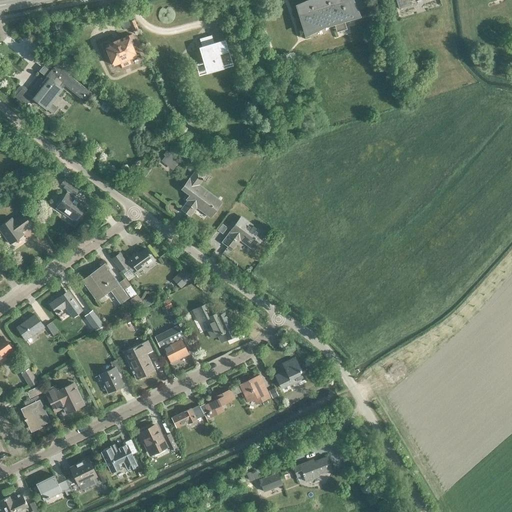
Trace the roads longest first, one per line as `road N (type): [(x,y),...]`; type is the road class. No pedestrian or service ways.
road 1 (residential): [(0,472),(239,360),(279,317)]
road 2 (residential): [(279,317),(137,212)]
road 3 (residential): [(137,212),(0,104)]
road 4 (residential): [(137,212),(0,312)]
road 5 (unclassified): [(427,511),(353,387)]
